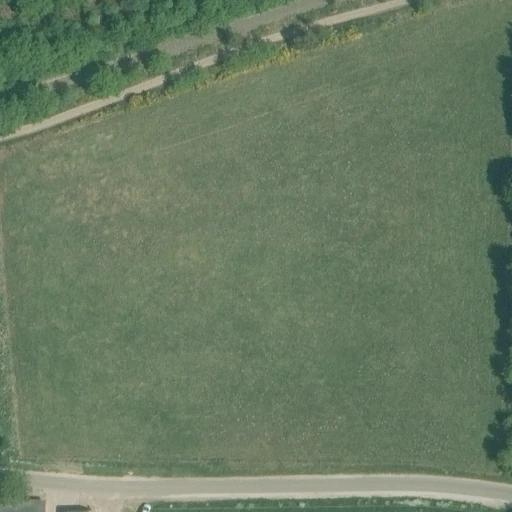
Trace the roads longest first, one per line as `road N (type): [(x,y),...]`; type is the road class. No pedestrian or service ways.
road 1 (unclassified): [(0,477),(106,488),(416,484),(511,495)]
road 2 (track): [(416,0),(224,56),(0,136)]
